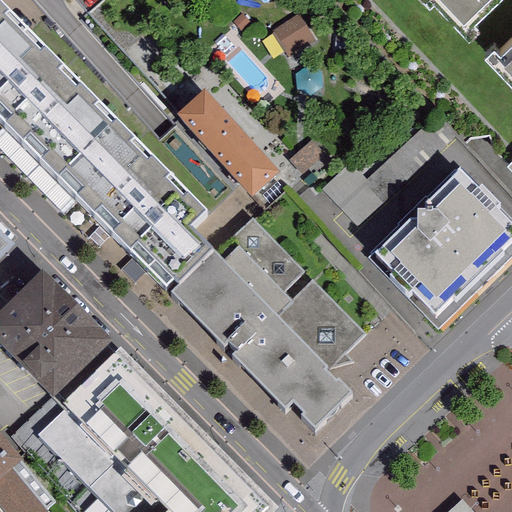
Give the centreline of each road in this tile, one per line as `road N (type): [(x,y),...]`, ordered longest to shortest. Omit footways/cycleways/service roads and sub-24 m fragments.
road 1 (tertiary): [(0,193),(313,511)]
road 2 (residential): [(511,297),(375,431),(327,511)]
road 3 (unknown): [(64,0),(158,126)]
